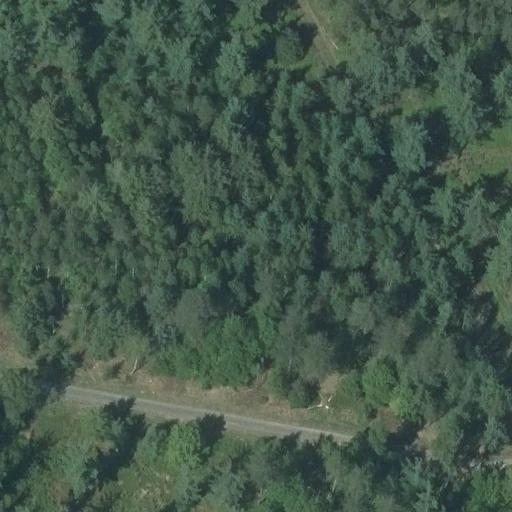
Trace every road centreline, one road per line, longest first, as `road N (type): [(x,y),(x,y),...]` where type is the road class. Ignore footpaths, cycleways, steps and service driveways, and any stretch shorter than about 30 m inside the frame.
road 1 (track): [(511,467),(0,381)]
road 2 (track): [(275,0),(511,415)]
